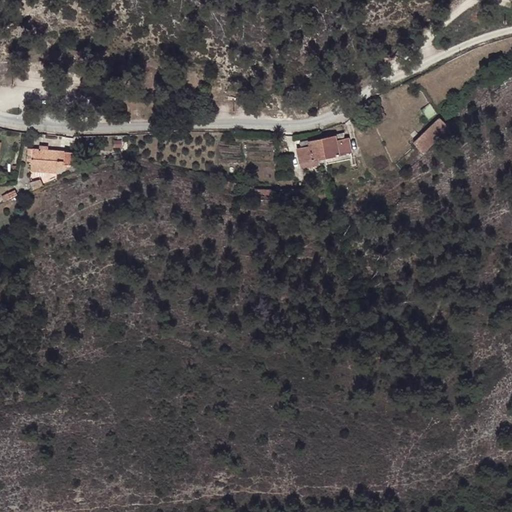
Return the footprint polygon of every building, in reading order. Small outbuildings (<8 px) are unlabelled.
[(411,142),(421,151),(447,127),(438,116),(411,142)] [(333,135),(322,138),(325,155),(349,151),(347,138),(335,140),(333,135)] [(325,155),(322,138),(307,140),(308,145),(296,148),(298,161),(325,155)] [(33,148),(33,151),(32,161),(31,171),(38,171),(45,172),(57,173),(58,167),(64,167),(64,164),(73,165),(75,152),(48,150),(40,149),(33,148)] [(325,155),(326,163),(350,158),(349,151),(325,155)] [(299,168),(326,163),(325,155),(298,161),(299,168)] [(220,179),(219,184),(217,189),(227,191),(229,182),(220,179)] [(36,188),(42,186),(40,181),(32,185),(33,190),(36,188)] [(308,186),(270,191),(270,200),(271,205),(308,201),(308,186)] [(253,188),(254,200),(270,200),(270,191),(270,188),(253,188)] [(14,190),(7,193),(10,198),(17,194),(14,190)]
